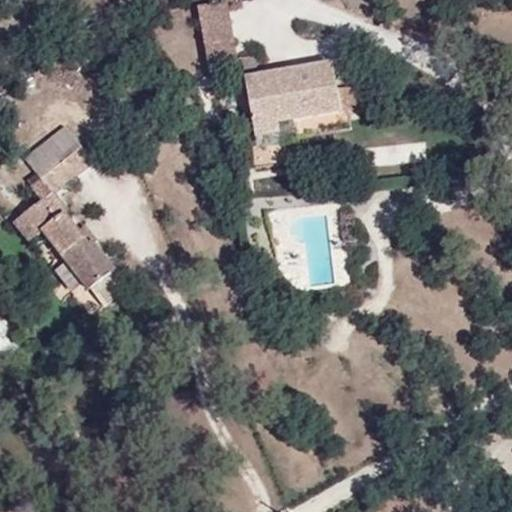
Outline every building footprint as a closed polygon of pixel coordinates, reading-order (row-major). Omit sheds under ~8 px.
[(226,4),(201,7),(211,67),(235,63),(226,4)] [(342,112),(338,91),(333,65),(261,78),(257,58),(242,62),(256,139),(279,133),(278,123),(342,112)] [(358,87),(338,91),(342,112),(362,108),(358,87)] [(88,248),(76,233),(63,216),(68,212),(53,195),(78,175),(67,162),(32,188),(42,203),(16,223),(30,242),(44,232),(90,292),(114,274),(93,244),(88,248)] [(85,226),(76,233),(88,248),(93,244),(97,240),(85,226)]
